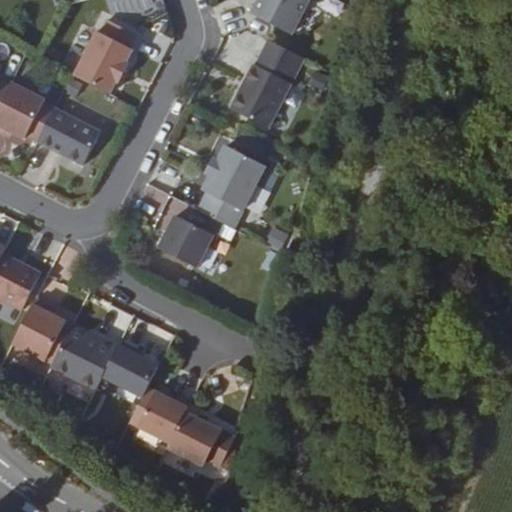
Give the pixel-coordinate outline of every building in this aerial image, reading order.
[(257,0),(251,13),(294,38),(313,0),(257,0)] [(131,49),(137,36),(106,22),(100,33),(95,31),(71,76),(111,96),(134,50),(131,49)] [(306,51),(271,33),(258,58),(256,57),(233,101),(270,120),(306,51)] [(0,106),(10,86),(0,80),(0,106)] [(37,143),(54,108),(10,86),(0,106),(0,135),(10,140),(12,136),(24,142),(26,138),(37,143)] [(98,129),(54,108),(37,143),(80,165),(98,129)] [(200,211),(235,229),(267,166),(227,146),(219,160),(215,158),(208,172),(212,176),(205,190),(209,193),(200,211)] [(175,199),(169,211),(200,228),(206,215),(175,199)] [(217,236),(177,217),(158,251),(198,272),(217,236)] [(269,231),(269,251),(285,251),(285,231),(269,231)] [(0,260),(0,299),(23,311),(42,274),(4,254),(0,260)] [(36,300),(13,344),(47,361),(66,323),(47,314),(51,307),(36,300)] [(104,376),(120,344),(90,330),(87,335),(71,327),(49,371),(95,394),(104,376)] [(136,348),(122,341),(120,344),(104,376),(144,397),(148,389),(160,365),(144,357),(134,352),(136,348)] [(146,353),(136,348),(134,352),(144,357),(146,353)] [(211,397),(247,393),(244,369),(208,373),(211,397)] [(186,414),(189,410),(148,389),(144,397),(127,425),(169,446),(186,414)] [(236,439),(186,414),(169,446),(166,450),(204,470),(209,461),(224,468),(236,439)]
